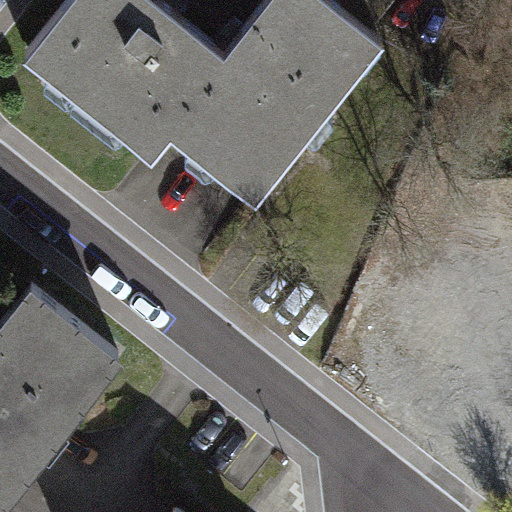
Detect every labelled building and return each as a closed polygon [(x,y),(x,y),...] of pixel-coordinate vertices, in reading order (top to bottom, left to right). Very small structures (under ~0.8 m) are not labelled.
[(148,149),(152,152),(170,128),(167,126),(224,53),(220,49),(164,5),(157,0),(64,0),(24,52),(148,149)] [(224,53),(167,126),(170,128),(191,144),(211,160),(231,176),(252,191),(260,198),(385,37),(372,28),(335,0),(258,0),(231,35),(220,49),(224,53)] [(335,0),(372,28),(379,20),(394,0),(335,0)] [(129,351),(40,280),(0,331),(0,508),(2,510),(11,499),(29,477),(46,455),(64,433),(72,422),(129,351)] [(195,511),(184,503),(180,508),(176,511),(195,511)]
